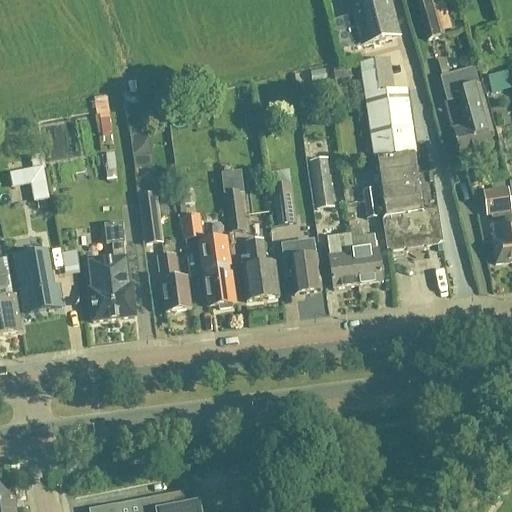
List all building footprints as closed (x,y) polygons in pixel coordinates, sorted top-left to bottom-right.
[(384,0),(349,0),(358,31),(348,34),(352,50),(362,48),(362,49),(395,41),(384,0)] [(425,44),(442,39),(433,3),(415,8),(425,44)] [(359,68),(361,80),(386,253),(440,245),(430,177),(417,179),(405,95),(394,97),(389,64),(359,68)] [(361,80),(359,68),(358,68),(357,66),(332,69),(333,82),(361,80)] [(324,73),(310,75),(312,87),(326,85),(324,73)] [(491,78),(496,99),(511,95),(511,80),(510,73),(491,78)] [(458,103),(465,129),(451,133),(458,160),(490,152),(486,138),(491,137),(477,88),(473,74),(440,82),(447,106),(458,103)] [(308,166),(310,180),(314,213),(332,211),(328,178),(327,178),(324,163),(308,166)] [(491,220),(510,217),(507,189),(482,192),(485,221),(491,220)] [(270,193),(276,233),(296,230),(290,190),(270,193)] [(361,194),(365,231),(379,228),(374,193),(361,194)] [(198,219),(184,220),(183,208),(193,207),(191,195),(176,197),(182,245),(201,242),(198,219)] [(224,198),(229,238),(243,236),(238,196),(224,198)] [(155,198),(136,200),(143,250),(162,247),(155,198)] [(511,226),(510,217),(491,220),(494,245),(491,245),(494,268),(511,265),(511,255),(508,227),(511,226)] [(132,322),(134,322),(134,320),(130,291),(131,290),(130,288),(128,289),(124,262),(123,262),(122,247),(123,247),(121,229),(121,228),(121,226),(116,227),(102,228),(105,249),(110,248),(110,249),(112,263),(87,266),(91,293),(88,294),(92,325),(91,325),(92,327),(94,327),(94,326),(132,322)] [(350,243),(352,256),(357,291),(381,287),(377,253),(375,253),(373,240),(350,243)] [(231,309),(233,308),(225,243),(199,246),(203,274),(206,274),(207,280),(204,280),(208,312),(218,310),(219,314),(231,313),(231,309)] [(357,291),(352,256),(346,257),(345,243),(327,246),(329,259),(327,260),(332,294),(357,291)] [(246,261),(240,262),(245,306),(278,302),(274,268),(265,269),(262,244),(244,246),(246,261)] [(312,261),(311,247),(282,251),(286,282),(290,281),(293,300),(320,296),(316,261),(312,261)] [(52,289),(46,254),(16,259),(26,315),(61,309),(58,288),(52,289)] [(157,262),(164,317),(191,314),(186,282),(177,283),(174,260),(157,262)] [(6,262),(5,263),(0,263),(0,339),(21,336),(15,302),(12,302),(6,262)] [(253,467),(225,473),(231,505),(260,499),(253,467)] [(0,511),(13,511),(10,488),(0,489),(0,511)] [(198,511),(198,506),(196,507),(194,494),(112,510),(112,511),(198,511)]
